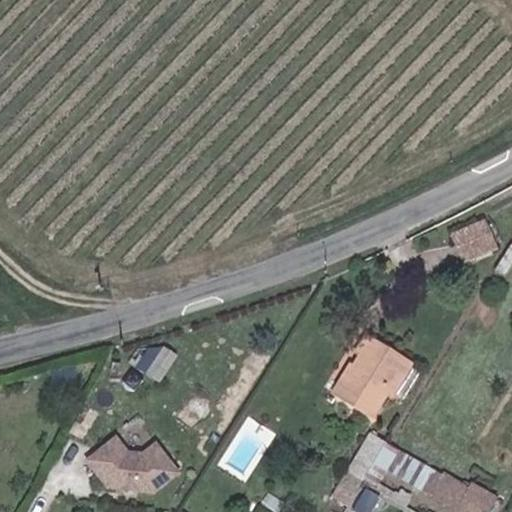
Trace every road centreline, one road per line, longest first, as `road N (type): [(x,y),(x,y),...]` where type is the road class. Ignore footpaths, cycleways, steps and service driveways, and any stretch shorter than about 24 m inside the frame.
road 1 (tertiary): [(0,347),(403,230),(511,174)]
road 2 (track): [(166,304),(91,298),(31,280),(0,250)]
